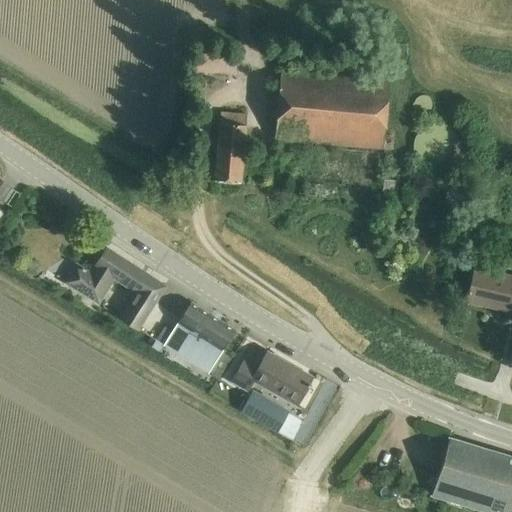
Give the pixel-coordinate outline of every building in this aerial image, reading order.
[(191,71),(190,84),(190,86),(196,87),(198,72),(234,76),(237,53),(193,49),(191,71)] [(388,80),(281,71),(275,140),(382,149),(388,80)] [(241,183),(245,126),(246,114),(220,112),(215,181),(241,183)] [(113,281),(127,290),(133,294),(118,318),(137,330),(165,286),(127,262),(106,248),(90,273),(76,264),(64,283),(98,305),(113,281)] [(511,275),(474,267),(466,303),(506,312),(504,324),(511,325),(511,275)] [(172,332),(164,345),(158,341),(156,339),(151,347),(160,352),(163,347),(208,374),(234,329),(189,302),(172,332)] [(166,328),(158,341),(164,345),(172,332),(166,328)] [(246,358),(232,384),(248,393),(253,383),(296,407),(312,377),(267,352),(260,365),(246,358)] [(252,390),(240,411),(277,433),(289,411),(252,390)] [(511,511),(511,457),(468,444),(449,438),(431,497),(481,511),(511,511)]
